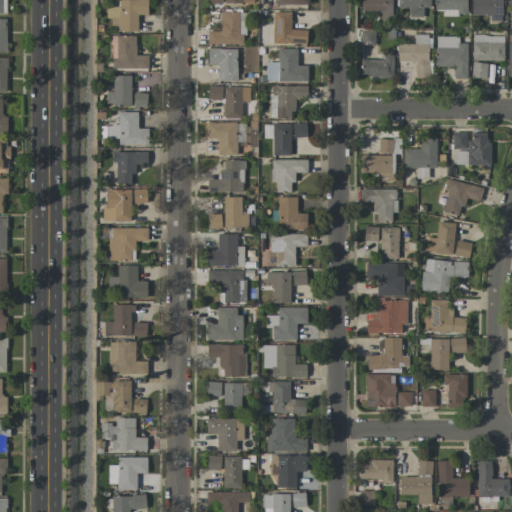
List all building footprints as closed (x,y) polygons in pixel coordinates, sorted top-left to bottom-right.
[(147,0),(118,0),(118,7),(108,7),(108,25),(118,25),(118,31),(138,32),(138,15),(147,15),(147,0)] [(392,0),(360,0),(361,12),(380,13),(379,20),(391,21),(392,0)] [(430,8),(429,0),(397,0),(397,8),(409,8),(409,17),(423,18),(423,8),(430,8)] [(502,15),(502,0),(471,0),(471,15),(502,15)] [(244,45),(244,12),(220,12),(220,32),(207,31),(207,44),(244,45)] [(273,44),(306,44),(306,30),(290,30),(291,12),(273,12),(273,44)] [(375,31),(361,31),(361,44),(374,45),(375,31)] [(397,44),(397,62),(415,62),(415,78),(428,78),(428,34),(414,34),(414,44),(397,44)] [(136,35),(111,36),(112,69),(148,68),(148,55),(136,56),(136,35)] [(504,61),(504,36),(472,35),(472,60),(504,61)] [(435,67),(454,67),(454,79),(467,79),(467,43),(458,43),(458,37),(435,36),(435,67)] [(237,49),(208,49),(207,65),(218,65),(217,81),(236,82),(237,49)] [(266,82),(307,82),(307,66),(297,66),(296,49),(277,49),(278,62),(265,62),(266,82)] [(361,59),(360,77),(393,77),(393,56),(383,56),(383,60),(361,59)] [(486,63),(472,62),(471,78),(486,78),(486,63)] [(131,75),(112,75),(112,91),(106,91),(106,105),(130,106),(131,75)] [(270,85),(269,118),(293,119),(294,98),(307,99),(307,86),(270,85)] [(207,100),(221,100),(222,86),(208,86),(207,100)] [(249,87),(224,87),(223,118),(241,118),(241,101),(249,102),(249,87)] [(147,93),(133,93),(133,107),(146,107),(147,93)] [(137,112),(118,112),(118,124),(111,124),(111,144),(147,144),(147,128),(137,128),(137,112)] [(245,142),(245,122),(207,123),(207,139),(217,138),(217,155),(237,155),(236,142),(245,142)] [(307,136),(305,123),(291,124),(293,138),(307,136)] [(290,155),(290,125),(263,124),(263,138),(273,138),(272,155),(290,155)] [(490,141),(486,141),(486,133),(473,132),(473,140),(466,140),(466,132),(454,132),(453,165),(490,165),(490,141)] [(436,139),(420,138),(420,149),(404,149),(403,168),(416,168),(416,178),(428,179),(428,168),(436,168),(436,139)] [(0,173),(8,173),(8,140),(0,139),(0,173)] [(378,153),(401,153),(401,139),(378,139),(378,153)] [(146,165),(147,152),(112,151),(111,162),(116,162),(116,184),(130,184),(131,173),(135,173),(135,164),(146,165)] [(362,173),(378,173),(379,182),(394,181),(393,155),(361,156),(362,173)] [(275,192),(290,192),(290,182),(294,182),(294,173),(307,173),(307,160),(271,159),(271,183),(275,183),(275,192)] [(207,192),(244,192),(243,160),(224,160),(224,170),(219,170),(219,179),(207,179),(207,192)] [(482,188),(449,180),(441,212),(460,216),(464,198),(479,201),(482,188)] [(130,222),(131,190),(114,189),(113,221),(130,222)] [(133,189),(133,203),(146,203),(146,189),(133,189)] [(396,190),(360,189),(360,202),(374,202),(374,222),(391,222),(391,213),(396,213),(396,190)] [(241,197),(223,197),(224,228),(248,227),(248,213),(241,213),(241,197)] [(296,197),(277,197),(278,230),(306,229),(306,213),(296,214),(296,197)] [(207,229),(221,228),(221,214),(207,214),(207,229)] [(427,237),(426,253),(452,254),(454,223),(437,222),(436,238),(427,237)] [(364,240),(377,241),(378,227),(364,227),(364,240)] [(397,227),(380,228),(380,259),(398,259),(397,227)] [(147,228),(109,228),(109,261),(135,261),(134,241),(147,241),(147,228)] [(243,267),(243,246),(236,246),(236,234),(217,234),(217,250),(207,250),(207,266),(243,267)] [(306,247),(306,234),(271,234),(271,242),(262,242),(262,266),(295,266),(295,247),(306,247)] [(471,244),(456,240),(453,255),(468,258),(471,244)] [(448,292),(448,277),(467,277),(467,262),(425,260),(424,273),(420,272),(420,291),(448,292)] [(402,288),(403,264),(366,263),(366,279),(376,279),(376,296),(396,296),(397,288),(402,288)] [(137,265),(116,266),(117,277),(108,277),(108,297),(146,296),(146,281),(137,281),(137,265)] [(245,271),(207,270),(207,285),(221,286),(221,303),(244,303),(245,271)] [(291,271),(292,285),(306,285),(305,271),(291,271)] [(290,303),(290,272),(266,272),(266,285),(272,285),(272,303),(290,303)] [(407,300),(378,300),(378,313),(367,313),(367,333),(401,333),(401,325),(406,325),(407,300)] [(447,300),(429,300),(429,318),(423,318),(423,332),(464,333),(465,318),(452,317),(452,308),(447,308),(447,300)] [(131,336),(131,305),(113,305),(112,322),(104,322),(104,335),(131,336)] [(242,315),(236,315),(236,307),(216,308),(217,324),(206,324),(206,340),(242,340),(242,315)] [(306,307),(277,307),(277,316),(265,316),(265,328),(271,328),(271,340),(295,340),(295,323),(306,323),(306,307)] [(145,337),(146,323),(133,322),(133,336),(145,337)] [(400,356),(400,338),(382,338),(383,355),(367,355),(367,369),(408,368),(408,356),(400,356)] [(429,339),(429,370),(448,370),(447,353),(465,353),(465,338),(429,339)] [(109,374),(146,374),(147,361),(134,361),(135,342),(110,342),(109,374)] [(244,344),(207,345),(207,357),(220,357),(220,377),(244,377),(244,344)] [(294,345),(260,345),(260,368),(270,368),(270,377),(306,378),(306,365),(294,364),(294,345)] [(394,408),(395,375),(366,374),(365,407),(394,408)] [(447,408),(465,407),(464,374),(442,375),(443,385),(447,385),(447,408)] [(131,381),(111,381),(111,412),(146,412),(146,399),(131,399),(131,381)] [(289,399),(289,382),(272,381),(271,413),(305,414),(305,400),(289,399)] [(206,395),(220,396),(220,383),(207,382),(206,395)] [(223,413),(240,413),(240,396),(249,396),(249,383),(223,383),(223,413)] [(434,406),(434,390),(421,390),(421,407),(434,406)] [(411,392),(396,392),(396,406),(410,406),(411,392)] [(146,450),(146,437),(135,437),(134,418),(115,418),(115,424),(100,424),(100,439),(111,439),(111,451),(146,450)] [(236,451),(236,440),(243,440),(243,418),(206,418),(206,434),(216,435),(216,451),(236,451)] [(221,456),(207,455),(207,469),(220,470),(221,456)] [(305,455),(269,456),(270,475),(276,475),(276,488),(296,487),(295,472),(306,471),(305,455)] [(108,465),(108,484),(116,484),(116,490),(136,489),(136,474),(147,473),(146,457),(117,457),(117,465),(108,465)] [(241,457),(223,457),(222,488),(240,488),(241,457)] [(392,460),(369,460),(369,464),(360,464),(359,479),(382,479),(382,483),(392,484),(392,460)] [(417,476),(400,476),(399,494),(417,495),(417,504),(430,504),(431,461),(417,461),(417,476)] [(451,478),(451,461),(437,461),(437,506),(451,506),(451,497),(468,497),(468,478),(451,478)] [(508,479),(491,479),(491,461),(476,461),(477,496),(508,496),(508,479)] [(373,491),(360,490),(359,504),(373,505),(373,491)] [(236,511),(237,502),(249,503),(249,492),(206,492),(206,505),(218,505),(217,511),(236,511)] [(291,493),(291,507),(305,507),(304,493),(291,493)] [(288,511),(289,494),(262,494),(262,511),(288,511)] [(128,511),(129,509),(145,509),(145,496),(112,495),(111,511),(128,511)]
